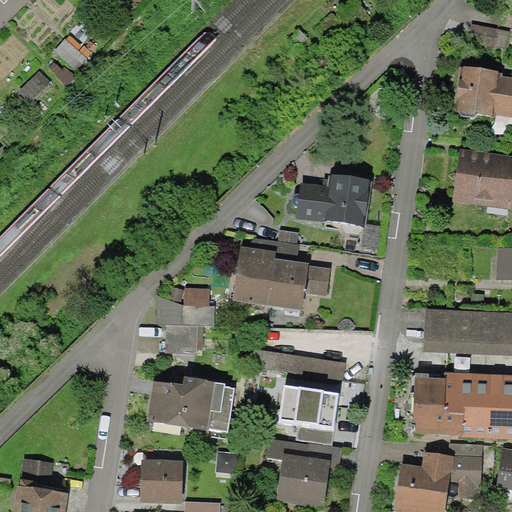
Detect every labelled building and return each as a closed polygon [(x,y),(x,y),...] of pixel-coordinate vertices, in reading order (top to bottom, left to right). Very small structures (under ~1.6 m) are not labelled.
[(510,31),(472,24),(469,40),(507,48),(510,31)] [(49,58),(67,72),(78,59),(60,44),(49,58)] [(464,67),(460,67),(457,87),(453,110),(459,111),(477,114),(496,117),(496,115),(511,117),(511,76),(503,76),(503,73),(499,72),(499,71),(464,66),(464,67)] [(32,79),(14,92),(25,106),(43,92),(32,79)] [(511,155),(460,149),(456,177),(453,201),(511,209),(511,155)] [(372,180),(329,174),(328,179),(328,182),(327,186),(322,185),(301,182),(296,218),(365,228),(372,180)] [(280,230),(278,241),(297,244),(299,232),(280,230)] [(297,261),(299,244),(297,244),(278,241),(252,237),(250,248),(275,251),(274,258),(297,261)] [(250,248),(240,246),(233,300),(268,305),(274,258),(275,251),(250,248)] [(511,248),(498,247),(496,278),(511,278),(511,248)] [(297,261),(274,258),(268,305),(303,310),(305,292),(327,295),(330,269),(309,266),(310,263),(297,261)] [(185,306),(210,306),(210,288),(185,287),(185,306)] [(185,306),(184,306),(183,326),(204,326),(214,326),(214,306),(210,306),(185,306)] [(511,312),(426,308),(424,351),(511,355),(511,312)] [(183,326),(167,325),(165,352),(197,354),(197,350),(203,351),(204,326),(183,326)] [(343,380),(345,363),(253,349),(250,367),(343,380)] [(511,375),(445,372),(445,378),(429,377),(415,377),(412,433),(462,435),(462,436),(511,438),(511,375)] [(217,387),(147,380),(143,425),(213,432),(217,387)] [(299,387),(284,385),(279,422),(299,424),(334,429),(335,419),(338,393),(324,391),(324,389),(299,386),(299,387)] [(299,424),(296,439),(333,444),(335,429),(334,429),(299,424)] [(482,444),(450,443),(449,455),(454,455),(470,456),(482,456),(482,444)] [(511,448),(503,447),(496,486),(511,489),(511,448)] [(449,455),(424,452),(422,467),(401,463),(398,485),(394,510),(409,511),(445,511),(450,481),(460,482),(458,498),(479,499),(479,484),(481,484),(482,456),(470,456),(454,455),(449,455)] [(330,465),(278,461),(274,505),(327,509),(330,465)] [(179,469),(139,468),(139,506),(178,506),(179,469)] [(57,511),(59,499),(13,494),(10,511),(57,511)]
